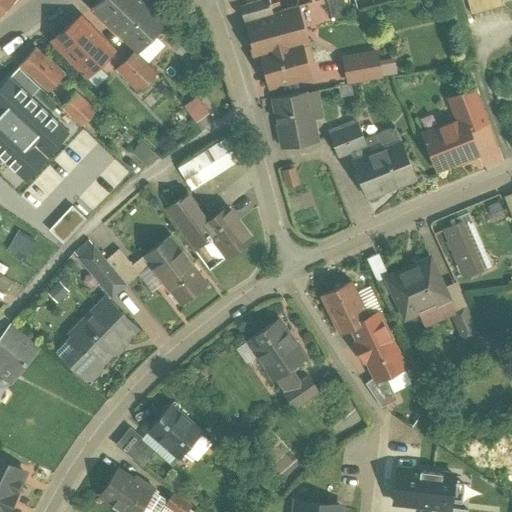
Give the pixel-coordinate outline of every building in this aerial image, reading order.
[(0,0),(0,13),(13,0),(0,0)] [(123,0),(99,0),(88,12),(132,55),(155,31),(123,0)] [(189,0),(178,0),(185,15),(195,10),(189,0)] [(301,8),(235,23),(255,98),(320,82),(301,8)] [(110,53),(72,16),(45,44),(83,81),(110,53)] [(68,73),(32,41),(8,69),(44,101),(68,73)] [(396,75),(394,62),(375,64),(373,51),(336,56),(339,82),(396,75)] [(8,69),(0,77),(0,142),(39,104),(8,69)] [(449,123),(417,134),(433,178),(474,163),(463,134),(484,127),(471,90),(441,101),(449,123)] [(310,91),(262,101),(273,150),(321,141),(310,91)] [(57,113),(82,121),(89,101),(63,93),(57,113)] [(181,105),(191,121),(205,113),(195,97),(181,105)] [(0,155),(29,187),(70,149),(35,111),(0,142),(0,155)] [(351,119),(321,132),(331,154),(361,141),(351,119)] [(397,142),(338,165),(355,209),(416,187),(397,142)] [(226,143),(181,171),(193,192),(239,164),(226,143)] [(185,185),(156,205),(207,276),(254,243),(226,204),(208,217),(185,185)] [(67,204),(45,229),(61,243),(83,218),(67,204)] [(459,223),(445,230),(466,278),(480,271),(459,223)] [(170,231),(134,260),(174,312),(211,284),(170,231)] [(24,253),(31,239),(15,232),(8,246),(24,253)] [(89,241),(71,257),(107,300),(127,283),(89,241)] [(430,257),(386,278),(405,318),(418,312),(449,298),(443,287),(430,257)] [(332,330),(368,313),(349,275),(313,293),(332,330)] [(449,298),(418,312),(424,326),(453,314),(451,311),(464,305),(465,304),(455,281),(443,287),(449,298)] [(102,295),(50,351),(85,383),(137,328),(107,300),(102,295)] [(464,305),(451,311),(453,314),(464,340),(477,334),(464,305)] [(278,309),(236,337),(270,384),(311,355),(278,309)] [(402,369),(376,313),(345,327),(371,383),(402,369)] [(10,324),(0,337),(0,374),(10,383),(39,347),(10,324)] [(166,397),(134,436),(176,468),(206,429),(166,397)] [(25,471),(0,459),(0,495),(11,501),(25,471)] [(114,461),(90,500),(108,511),(138,511),(156,488),(114,461)] [(448,481),(401,476),(396,511),(478,511),(479,507),(445,503),(448,481)] [(0,511),(6,511),(11,501),(0,495),(0,511)] [(339,511),(341,506),(296,501),(294,511),(339,511)]
